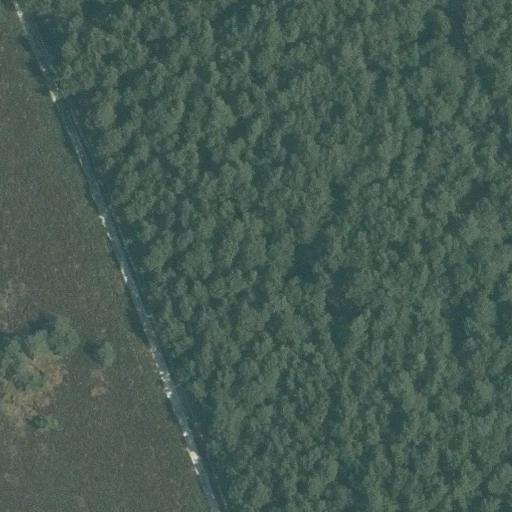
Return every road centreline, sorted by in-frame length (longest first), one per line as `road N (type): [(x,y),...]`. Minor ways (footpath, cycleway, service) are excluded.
road 1 (track): [(14,0),(214,511)]
road 2 (track): [(23,21),(271,0)]
